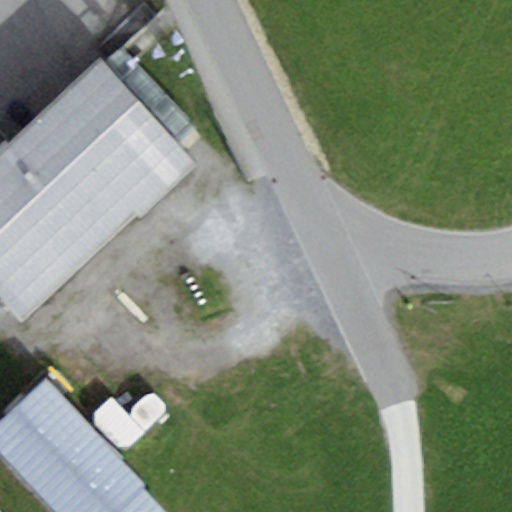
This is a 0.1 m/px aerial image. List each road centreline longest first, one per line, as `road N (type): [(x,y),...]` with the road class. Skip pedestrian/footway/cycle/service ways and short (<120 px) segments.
road 1 (residential): [(204,0),(352,281)]
road 2 (unclassified): [(415,511),(394,390),(352,281)]
